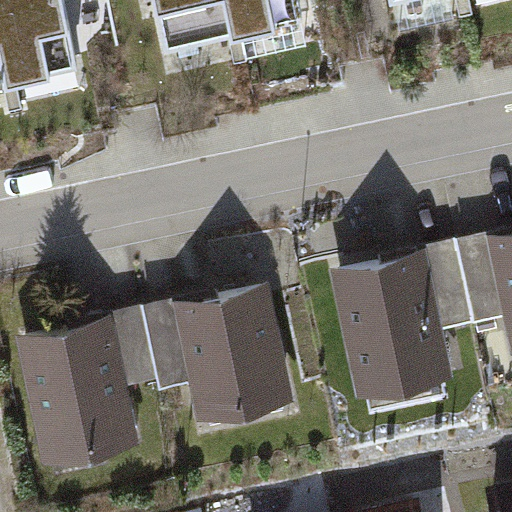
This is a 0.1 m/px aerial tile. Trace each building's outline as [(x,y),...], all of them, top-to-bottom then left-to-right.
[(0,0),(0,21),(10,72),(76,59),(63,0),(0,0)] [(156,0),(164,40),(234,26),(228,0),(156,0)] [(228,0),(234,26),(300,12),(297,0),(228,0)] [(0,74),(10,72),(0,21),(0,74)] [(511,225),(492,229),(509,311),(511,324),(511,225)] [(492,229),(457,235),(474,318),(509,311),(492,229)] [(457,235),(426,241),(443,324),(474,318),(457,235)] [(426,241),(332,260),(358,391),(452,372),(443,324),(426,241)] [(295,399),(270,278),(178,297),(195,379),(203,418),(295,399)] [(178,297),(143,303),(159,386),(195,379),(178,297)] [(143,303),(112,309),(128,392),(159,386),(143,303)] [(112,309),(17,328),(44,459),(138,440),(128,392),(112,309)] [(511,511),(511,480),(488,485),(493,511),(511,511)] [(422,511),(419,498),(354,511),(422,511)] [(203,511),(202,503),(170,510),(170,511),(203,511)]
